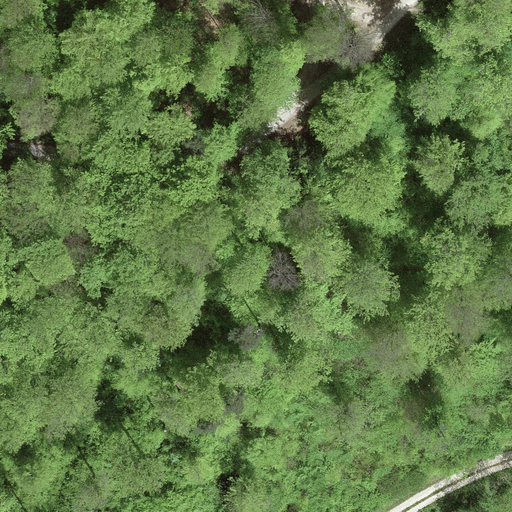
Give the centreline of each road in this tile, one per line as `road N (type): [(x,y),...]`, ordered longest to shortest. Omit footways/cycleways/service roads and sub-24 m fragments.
road 1 (track): [(386,25),(358,58),(253,136),(211,157),(0,148)]
road 2 (track): [(511,457),(404,511)]
